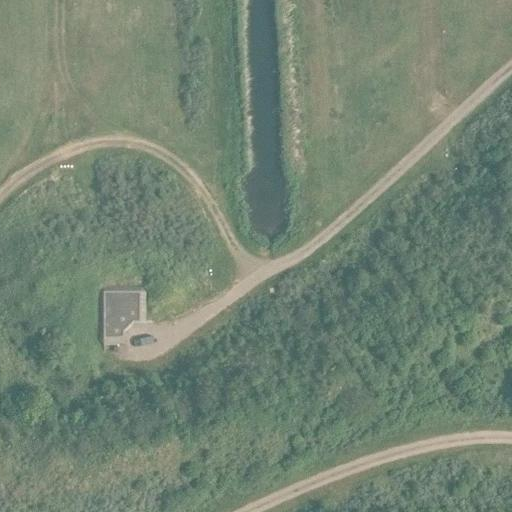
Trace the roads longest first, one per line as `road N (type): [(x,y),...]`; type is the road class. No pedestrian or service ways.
road 1 (track): [(0,198),(17,178),(82,142),(138,139),(188,169),(254,285)]
road 2 (unclassified): [(254,511),(369,461),(511,441)]
road 3 (track): [(64,0),(64,80),(124,140)]
road 4 (track): [(444,133),(433,0)]
